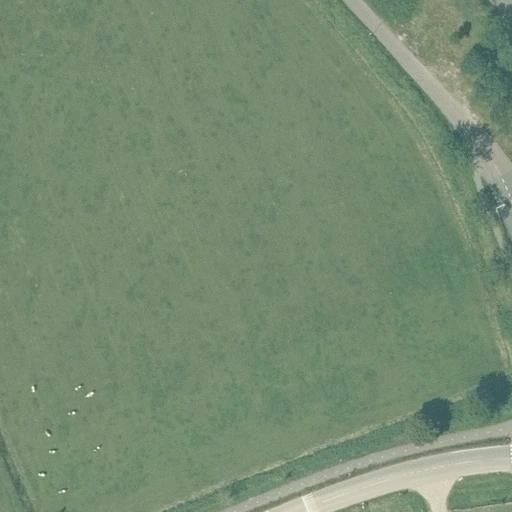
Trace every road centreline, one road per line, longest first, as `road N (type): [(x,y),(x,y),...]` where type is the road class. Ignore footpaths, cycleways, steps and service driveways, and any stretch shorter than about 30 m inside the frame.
road 1 (unclassified): [(511,199),(477,139),(349,0)]
road 2 (unclassified): [(295,511),(429,469),(511,459)]
